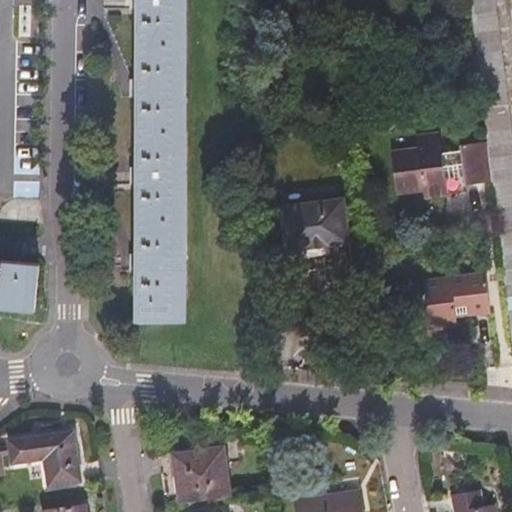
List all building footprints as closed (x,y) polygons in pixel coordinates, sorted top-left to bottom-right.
[(132,0),(133,8),(140,8),(140,80),(133,80),(133,96),(140,97),(140,166),(133,166),(134,184),(141,185),(141,253),(134,253),(134,270),(141,270),(142,322),(190,323),(188,0),(132,0)] [(507,291),(511,334),(511,115),(502,35),(497,0),(470,0),(484,112),(488,143),(492,176),(507,291)] [(465,179),(492,176),(488,143),(461,146),(462,154),(443,155),(440,129),(428,130),(435,190),(447,189),(445,173),(465,172),(465,179)] [(424,192),(435,190),(428,130),(420,131),(421,136),(417,139),(417,144),(392,147),(396,187),(423,184),(424,192)] [(344,198),(317,202),(321,244),(348,241),(344,198)] [(321,244),(317,202),(275,206),(280,249),(307,246),(321,244)] [(43,261),(0,257),(0,307),(38,311),(43,261)] [(455,311),(490,308),(486,270),(444,275),(449,322),(456,322),(455,311)] [(428,324),(449,322),(444,275),(423,277),(424,288),(419,289),(417,293),(419,309),(420,311),(421,311),(422,311),(427,311),(428,324)] [(341,318),(339,348),(370,351),(367,320),(341,318)] [(73,432),(10,442),(13,463),(46,457),(50,485),(81,480),(73,432)] [(182,504),(232,497),(224,448),(174,456),(182,504)] [(478,488),(452,494),(455,511),(497,511),(496,504),(482,506),(478,488)] [(364,511),(362,492),(295,502),(296,511),(364,511)]
